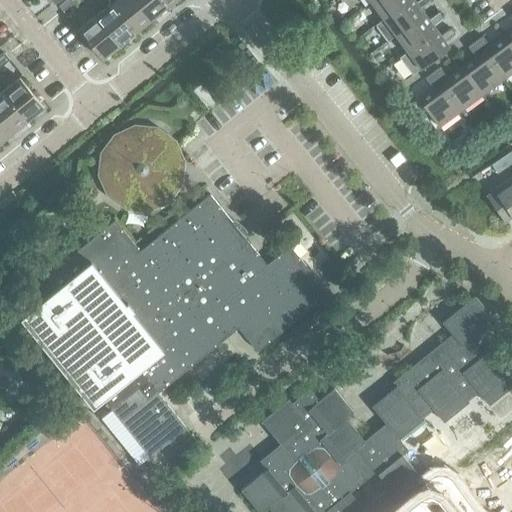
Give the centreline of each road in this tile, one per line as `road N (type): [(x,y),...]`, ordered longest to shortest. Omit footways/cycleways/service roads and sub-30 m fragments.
road 1 (residential): [(440,238),(412,216),(232,1)]
road 2 (residential): [(198,438),(420,265),(440,238)]
road 3 (residential): [(101,111),(232,1)]
road 4 (residential): [(101,111),(8,0)]
road 5 (residential): [(0,192),(101,111)]
